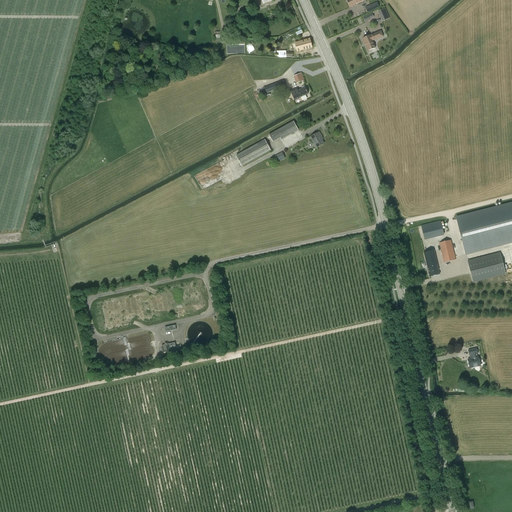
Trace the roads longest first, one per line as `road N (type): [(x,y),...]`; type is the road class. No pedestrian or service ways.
road 1 (secondary): [(451,511),(385,227)]
road 2 (secondary): [(385,227),(352,115),(302,0)]
road 3 (unclassified): [(207,267),(385,227)]
